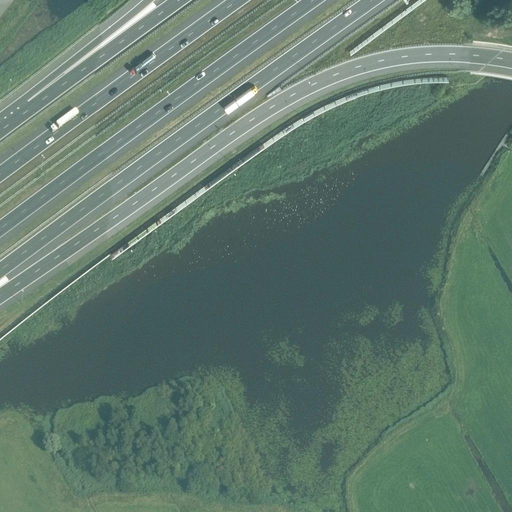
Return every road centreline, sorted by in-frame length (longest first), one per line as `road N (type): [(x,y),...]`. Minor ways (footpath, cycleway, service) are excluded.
road 1 (motorway): [(0,294),(318,83),(414,57),(511,60)]
road 2 (motorway): [(0,270),(375,0)]
road 3 (motorway): [(0,231),(315,0)]
road 4 (motorway): [(241,0),(0,176)]
road 5 (motorway): [(181,0),(33,106)]
road 6 (motorway): [(149,0),(33,106)]
